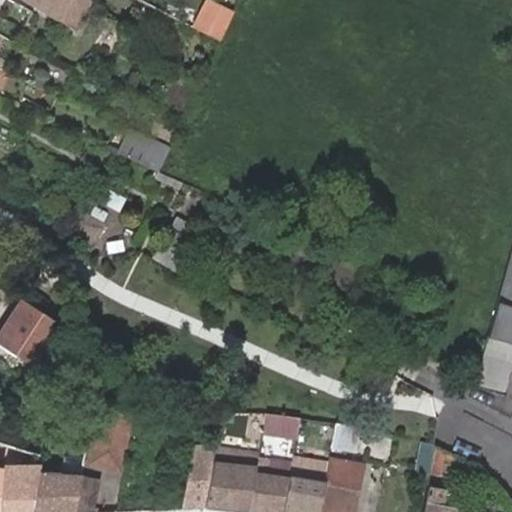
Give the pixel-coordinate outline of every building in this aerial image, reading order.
[(20,0),(77,32),(81,25),(94,5),(85,0),(20,0)] [(212,2),(205,15),(227,25),(233,12),(212,2)] [(97,35),(109,15),(94,5),(81,25),(97,35)] [(21,8),(14,21),(26,29),(32,15),(21,8)] [(205,15),(198,32),(219,42),(227,25),(205,15)] [(26,29),(14,21),(6,37),(19,44),(26,29)] [(0,66),(6,69),(17,74),(22,62),(13,57),(19,44),(6,37),(0,33),(0,66)] [(148,70),(153,60),(139,51),(133,61),(148,70)] [(0,84),(24,95),(31,80),(17,74),(6,69),(0,81),(0,84)] [(187,109),(198,86),(176,73),(164,95),(187,109)] [(170,145),(134,128),(121,155),(157,171),(170,145)] [(511,234),(506,258),(488,330),(485,341),(473,388),(504,396),(511,362),(511,234)] [(161,235),(152,253),(178,266),(187,248),(161,235)] [(104,245),(108,256),(124,249),(120,238),(104,245)] [(0,325),(0,349),(21,365),(51,323),(18,299),(0,325)] [(119,472),(131,414),(92,410),(88,431),(85,445),(82,461),(81,465),(119,472)] [(66,442),(69,427),(50,424),(47,438),(66,442)] [(296,429),(262,426),(259,441),(293,446),(296,429)] [(88,431),(69,427),(66,442),(85,445),(88,431)] [(347,434),(332,433),(328,449),(343,452),(347,434)] [(0,511),(33,511),(36,495),(34,495),(41,443),(0,437),(0,511)] [(249,450),(217,442),(215,450),(213,461),(245,467),(249,450)] [(460,464),(463,458),(433,444),(419,511),(456,511),(445,508),(448,496),(437,493),(445,457),(455,461),(460,464)] [(215,450),(192,446),(179,511),(197,511),(202,511),(213,461),(215,450)] [(209,511),(215,511),(244,511),(255,459),(257,451),(249,450),(245,467),(213,461),(202,511),(209,511)] [(437,493),(448,496),(452,476),(455,461),(445,457),(437,493)] [(255,459),(244,511),(280,511),(290,465),(255,459)] [(81,465),(82,461),(72,460),(71,468),(69,476),(59,476),(52,511),(71,511),(79,476),(81,465)] [(324,471),(315,511),(351,511),(361,467),(326,460),(324,471)] [(290,465),(280,511),(315,511),(324,471),(290,465)] [(36,495),(33,511),(52,511),(59,476),(40,476),(36,495)] [(91,511),(99,479),(79,476),(71,511),(91,511)] [(445,508),(456,511),(459,499),(448,496),(445,508)]
